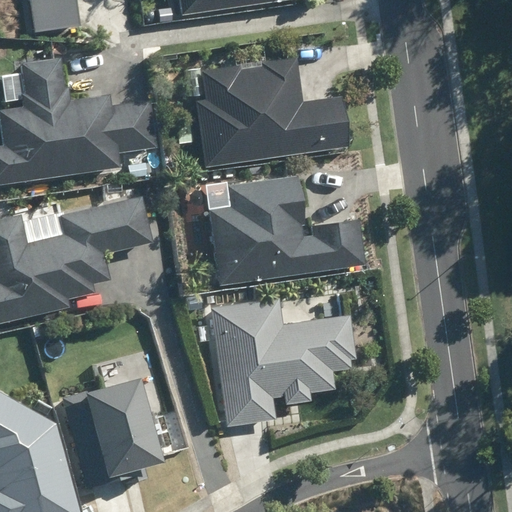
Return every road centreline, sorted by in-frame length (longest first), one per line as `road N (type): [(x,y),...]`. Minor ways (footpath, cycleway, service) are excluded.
road 1 (residential): [(404,0),(466,451)]
road 2 (residential): [(254,511),(335,476),(466,451)]
